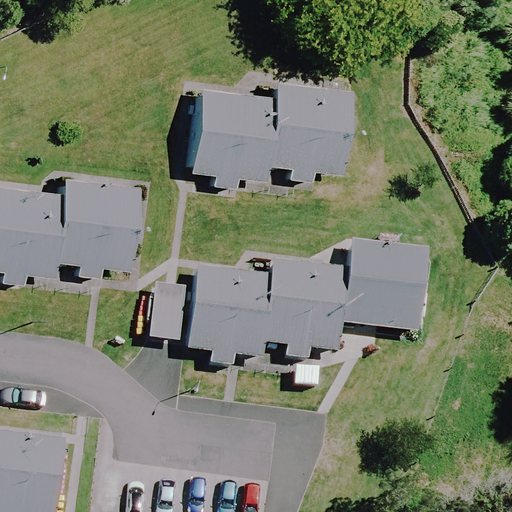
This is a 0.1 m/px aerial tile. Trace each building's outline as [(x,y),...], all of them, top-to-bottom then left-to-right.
[(267,94),(260,161),(282,163),(280,178),(311,181),(313,163),(337,166),(346,85),(269,78),(267,94)] [(260,161),(267,94),(194,86),(185,170),(203,172),(202,186),(233,189),(234,172),(259,174),(260,161)] [(58,192),(51,259),(72,261),(71,275),(102,279),(104,261),(128,263),(136,183),(59,175),(58,192)] [(51,259),(58,192),(0,185),(0,284),(23,287),(25,269),(50,272),(51,259)] [(425,247),(349,239),(346,267),(340,322),(416,330),(425,247)] [(346,267),(269,259),(267,276),(260,342),(282,345),(280,359),(311,362),(313,344),(337,347),(340,322),(346,267)] [(260,342),(267,276),(194,268),(185,351),(203,353),(202,368),(233,371),(234,353),(259,356),(260,342)] [(0,511),(55,511),(62,444),(0,437),(0,511)]
